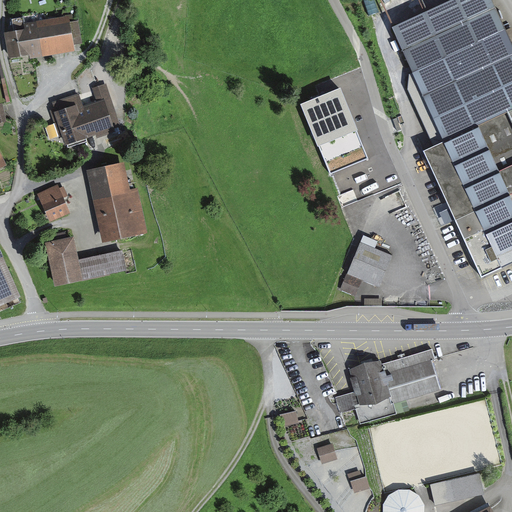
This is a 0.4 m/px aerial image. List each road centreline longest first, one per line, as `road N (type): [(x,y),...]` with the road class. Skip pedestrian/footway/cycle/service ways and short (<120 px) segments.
road 1 (tertiary): [(0,338),(79,329),(511,327)]
road 2 (track): [(4,0),(1,37),(20,115),(20,172),(0,222)]
road 3 (track): [(196,511),(241,448),(271,369)]
road 4 (track): [(108,0),(82,63),(20,115)]
road 5 (track): [(14,258),(24,242),(83,215),(75,174)]
